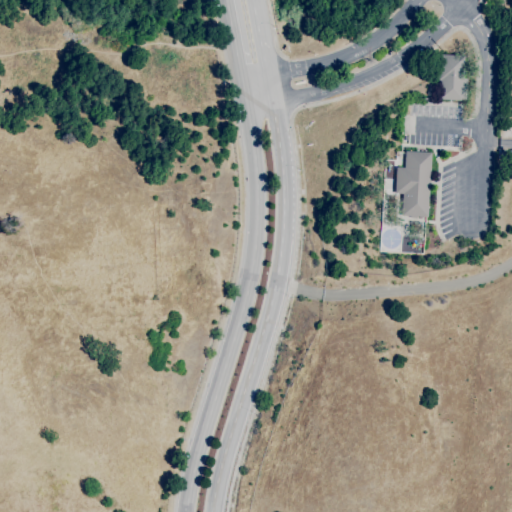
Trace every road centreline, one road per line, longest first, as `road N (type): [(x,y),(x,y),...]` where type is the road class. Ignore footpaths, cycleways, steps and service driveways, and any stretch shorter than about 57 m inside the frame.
road 1 (secondary): [(212,511),(276,285),(282,165),(266,74)]
road 2 (secondary): [(245,105),(258,218),(251,281),(185,511)]
